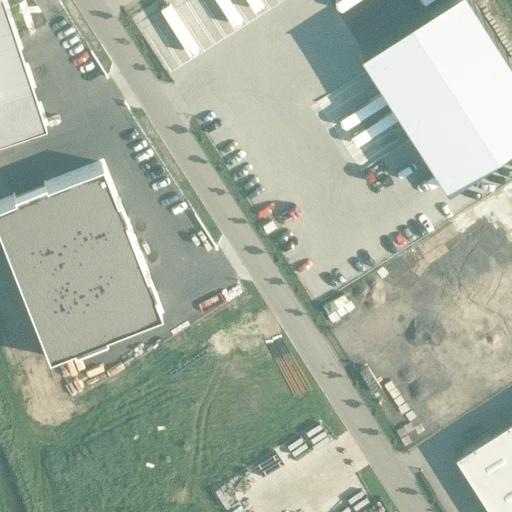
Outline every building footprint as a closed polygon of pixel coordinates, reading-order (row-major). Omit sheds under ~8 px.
[(3,0),(0,0),(0,135),(44,121),(3,0)] [(511,137),(511,62),(472,0),(426,0),(357,44),(444,181),(511,137)] [(211,121),(199,127),(206,139),(217,133),(211,121)] [(43,178),(11,190),(12,193),(0,198),(0,234),(47,353),(71,343),(73,346),(104,334),(103,330),(159,308),(152,290),(155,289),(147,269),(144,270),(122,216),(126,214),(118,194),(115,196),(100,159),(44,181),(43,178)] [(511,276),(480,227),(396,281),(458,377),(485,360),(499,381),(511,372),(511,276)] [(443,416),(499,381),(485,360),(458,377),(430,395),(443,416)] [(511,430),(504,419),(496,424),(511,449),(511,430)] [(475,486),(511,462),(511,449),(496,424),(453,451),(475,486)] [(509,511),(511,510),(511,462),(475,486),(491,511),(509,511)]
